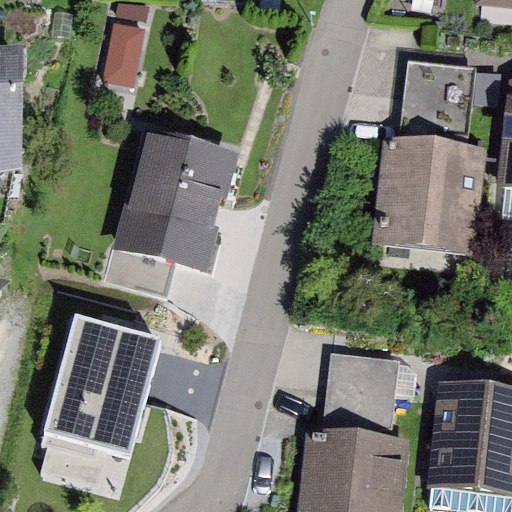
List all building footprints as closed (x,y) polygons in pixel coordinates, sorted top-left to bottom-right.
[(511,0),(477,0),(476,10),(511,14),(511,0)] [(146,94),(148,14),(113,12),(110,93),(146,94)] [(0,178),(24,179),(26,57),(0,56),(0,178)] [(399,147),(470,154),(478,75),(408,68),(399,147)] [(511,86),(510,86),(498,195),(511,196),(511,86)] [(233,162),(143,141),(114,259),(205,280),(233,162)] [(399,147),(384,145),(372,252),(477,263),(489,156),(470,154),(399,147)] [(322,439),(394,446),(402,367),(330,360),(322,439)] [(511,396),(440,389),(429,496),(511,505),(511,396)] [(322,439),(308,438),(300,511),(403,511),(410,448),(394,446),(322,439)] [(105,511),(112,483),(14,462),(3,511),(105,511)]
